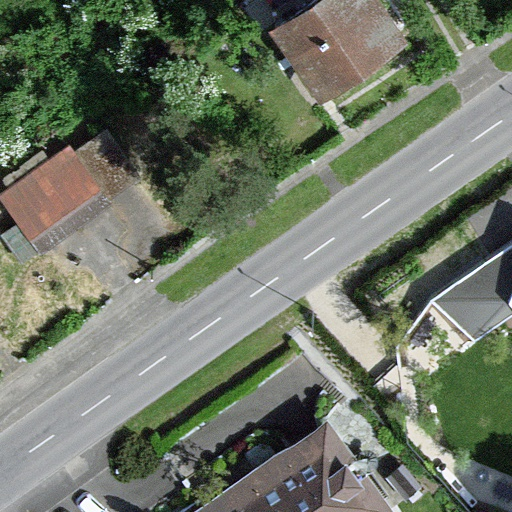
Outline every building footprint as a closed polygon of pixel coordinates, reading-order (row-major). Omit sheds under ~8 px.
[(298,0),(264,23),(313,96),(404,35),(380,0),(298,0)] [(76,138),(118,186),(143,164),(101,116),(76,138)] [(0,190),(0,194),(30,235),(95,187),(62,144),(0,190)] [(511,251),(442,302),(474,334),(511,308),(511,251)] [(389,511),(391,511),(323,417),(189,511),(389,511)]
